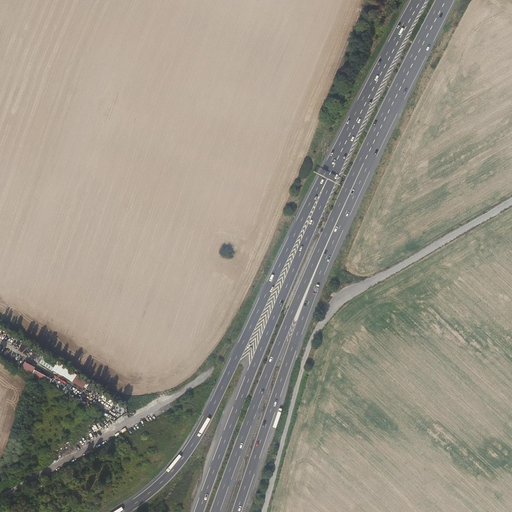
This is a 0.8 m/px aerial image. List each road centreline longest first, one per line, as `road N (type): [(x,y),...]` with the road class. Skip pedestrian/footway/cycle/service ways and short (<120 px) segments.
road 1 (unclassified): [(264,511),(304,358),(340,299),(511,200)]
road 2 (motorway): [(330,171),(189,449),(122,511)]
road 3 (motorway): [(215,511),(305,279),(359,168)]
road 4 (motorway): [(330,171),(199,511)]
road 5 (motorway): [(237,511),(359,168)]
road 6 (motorway): [(420,0),(330,171)]
road 7 (motorway): [(359,168),(444,0)]
road 8 (unknown): [(126,424),(0,340)]
